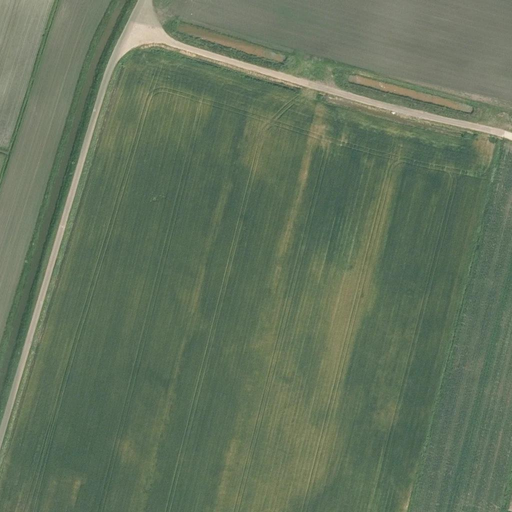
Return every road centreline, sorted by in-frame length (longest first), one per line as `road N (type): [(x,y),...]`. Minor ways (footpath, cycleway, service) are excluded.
road 1 (unclassified): [(0,438),(102,88),(129,27)]
road 2 (unclassified): [(129,27),(502,133)]
